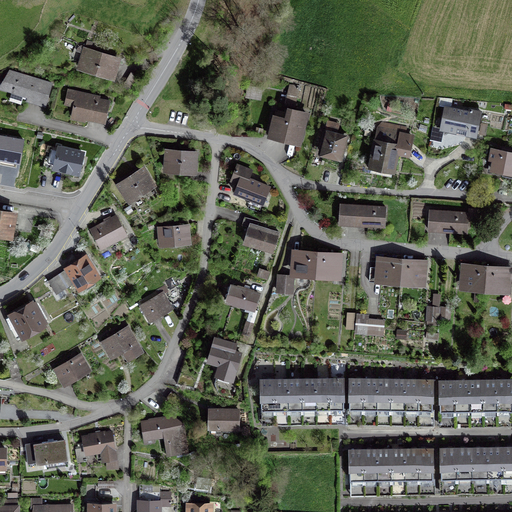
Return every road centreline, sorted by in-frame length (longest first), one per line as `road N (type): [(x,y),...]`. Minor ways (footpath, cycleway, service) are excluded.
road 1 (unclassified): [(127,402),(155,380),(183,324),(203,265),(217,139)]
road 2 (residential): [(281,175),(308,228),(326,240),(483,255)]
road 3 (residential): [(281,175),(319,187),(511,196)]
road 4 (tertiary): [(129,126),(52,252),(0,294)]
road 5 (tertiary): [(199,0),(129,126)]
